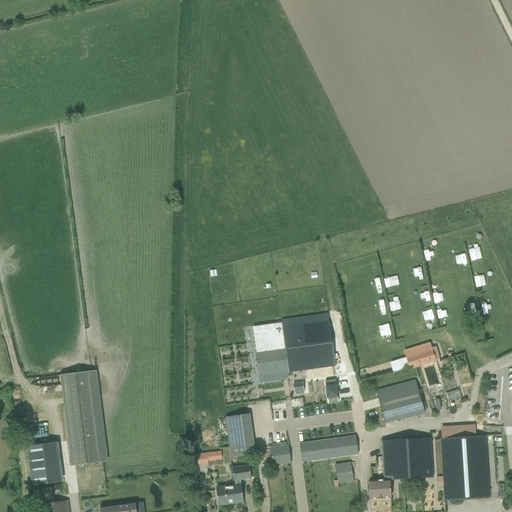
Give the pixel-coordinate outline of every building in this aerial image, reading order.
[(469,256),(479,254),(478,245),(467,247),(469,256)] [(423,250),(424,259),(434,259),(433,250),(423,250)] [(429,279),(440,277),(438,268),(428,270),(429,279)] [(397,279),(386,282),(388,291),(399,289),(397,279)] [(432,290),(433,299),(444,298),(442,289),(432,290)] [(390,299),(394,316),(402,314),(397,297),(390,299)] [(282,331),(253,334),(256,351),(254,352),(258,377),(287,373),(334,366),(328,320),(281,327),(282,331)] [(408,370),(438,360),(431,340),(401,351),(408,370)] [(91,372),(60,375),(71,466),(102,462),(91,372)] [(334,380),(324,382),(328,404),(337,402),(334,380)] [(424,413),(415,381),(376,392),(384,423),(424,413)] [(302,383),(292,384),(294,392),(303,391),(302,383)] [(248,413),(225,417),(230,457),(254,454),(248,413)] [(450,438),(440,439),(442,478),(443,487),(444,501),(489,499),(485,436),(474,437),(473,427),(449,428),(450,438)] [(355,437),(299,444),(301,462),(357,454),(355,437)] [(368,482),(368,489),(369,499),(390,498),(389,480),(432,478),(430,438),(380,440),(383,481),(368,482)] [(288,446),(269,448),(272,466),(290,463),(288,446)] [(220,451),(196,454),(197,465),(206,464),(206,462),(221,460),(220,451)] [(350,463),(335,465),(337,483),(352,481),(350,463)] [(215,486),(216,494),(217,504),(233,502),(233,504),(242,503),(239,479),(250,477),(248,465),(231,468),(233,484),(215,486)] [(68,511),(67,502),(37,505),(38,511),(68,511)] [(136,511),(135,503),(99,508),(99,511),(136,511)]
